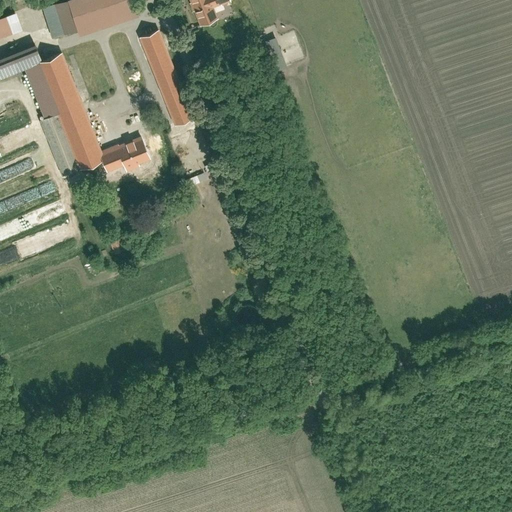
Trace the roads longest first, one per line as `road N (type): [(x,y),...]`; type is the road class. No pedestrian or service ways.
road 1 (unclassified): [(0,498),(511,335)]
road 2 (track): [(162,0),(324,395)]
road 3 (track): [(371,511),(324,395)]
